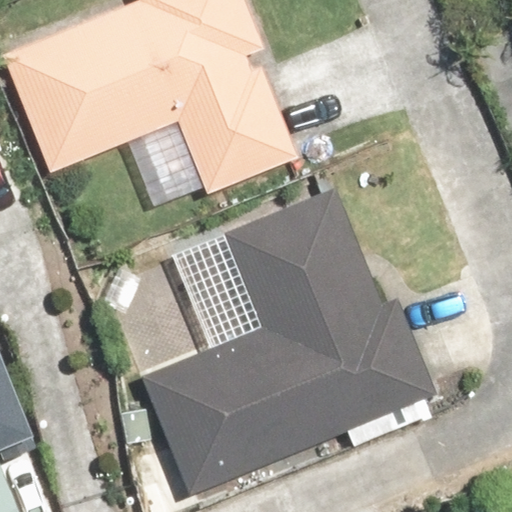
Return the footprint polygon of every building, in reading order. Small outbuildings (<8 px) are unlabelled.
[(130,0),(132,2),(0,53),(0,73),(40,175),(166,126),(193,193),(296,153),(234,0),(130,0)] [(132,376),(178,493),(427,395),(389,299),(373,305),(325,186),(212,230),(251,329),(132,376)] [(0,444),(40,428),(0,328),(0,444)] [(1,454),(27,511),(54,511),(58,510),(28,442),(1,454)] [(0,511),(11,511),(0,484),(0,511)]
